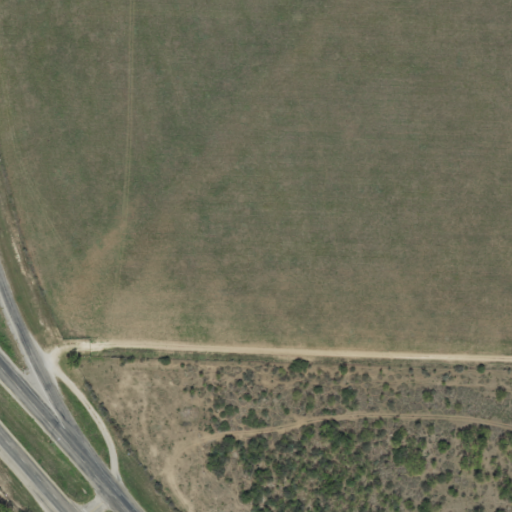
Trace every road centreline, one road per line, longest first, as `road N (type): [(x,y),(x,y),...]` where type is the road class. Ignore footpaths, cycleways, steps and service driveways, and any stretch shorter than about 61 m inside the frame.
road 1 (residential): [(511,359),(68,344),(35,366)]
road 2 (trunk): [(129,511),(0,363)]
road 3 (trunk): [(65,436),(0,284)]
road 4 (residential): [(111,491),(114,468),(102,426),(53,372),(35,366)]
